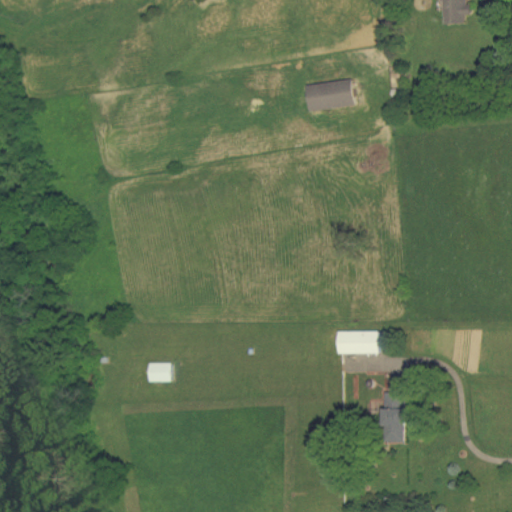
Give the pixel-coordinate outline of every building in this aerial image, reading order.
[(447,0),(449,26),(470,25),(470,17),(474,17),(473,0),(447,0)] [(361,107),(357,81),(314,87),(318,114),(361,107)] [(384,333),(345,333),(344,355),(384,356),(384,333)] [(154,383),(176,383),(176,365),(154,365),(154,383)] [(414,443),(412,393),(400,393),(399,382),(388,382),(391,444),(414,443)]
